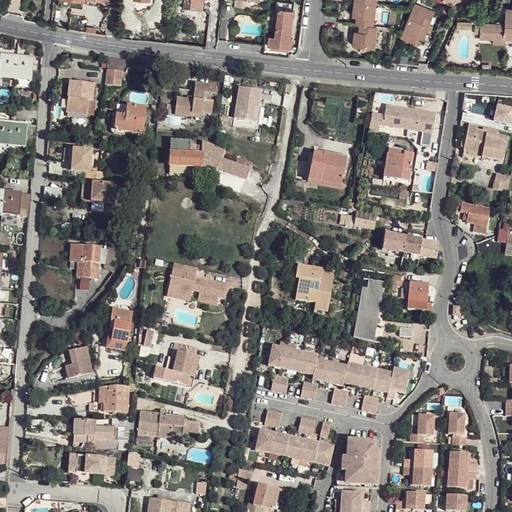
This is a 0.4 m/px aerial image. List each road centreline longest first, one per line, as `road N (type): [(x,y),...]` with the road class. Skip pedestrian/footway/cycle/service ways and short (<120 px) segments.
road 1 (residential): [(16,488),(48,34)]
road 2 (unknown): [(307,67),(235,384)]
road 3 (residential): [(457,83),(436,214),(452,264),(440,310),(444,347)]
road 4 (tertiary): [(110,43),(307,67)]
road 5 (tertiary): [(307,67),(457,83)]
road 6 (residential): [(466,375),(490,432),(491,511)]
